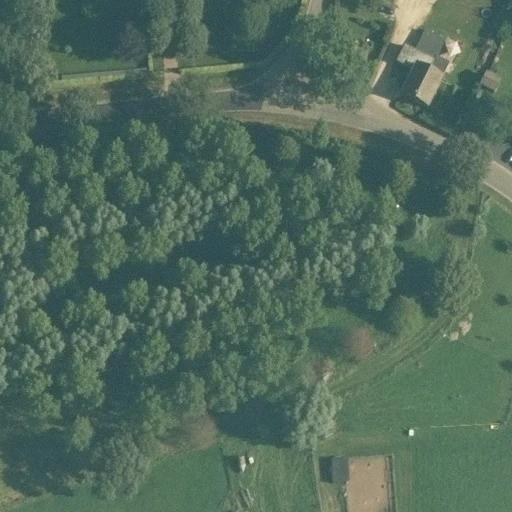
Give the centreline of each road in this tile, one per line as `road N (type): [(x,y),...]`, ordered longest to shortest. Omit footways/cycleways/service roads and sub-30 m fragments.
road 1 (unclassified): [(0,120),(251,99)]
road 2 (unclassified): [(511,187),(465,155),(368,115)]
